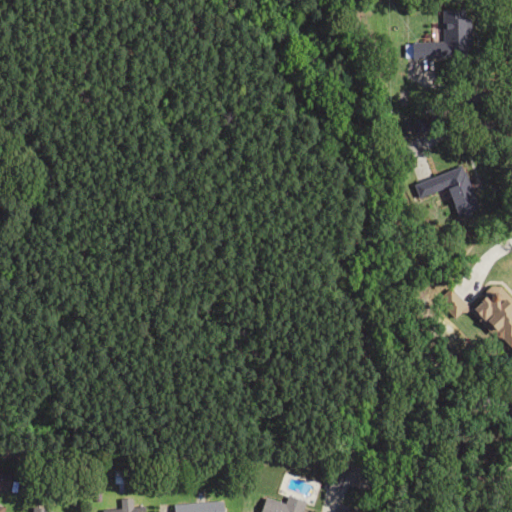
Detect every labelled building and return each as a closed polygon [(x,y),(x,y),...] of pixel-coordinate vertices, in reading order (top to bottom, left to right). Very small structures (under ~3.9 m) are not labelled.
[(410,57),(468,56),(468,16),(451,16),(451,9),(440,10),(440,40),(410,40),(410,57)] [(460,165),(413,181),(419,197),(445,188),(453,210),(473,203),(460,165)] [(8,472),(0,471),(0,487),(7,488),(8,472)] [(306,511),(301,510),(304,500),(286,495),(284,504),(263,498),(259,511),(306,511)] [(171,503),(171,511),(221,511),(221,501),(171,503)] [(334,511),(352,511),(354,509),(338,503),(334,511)]
